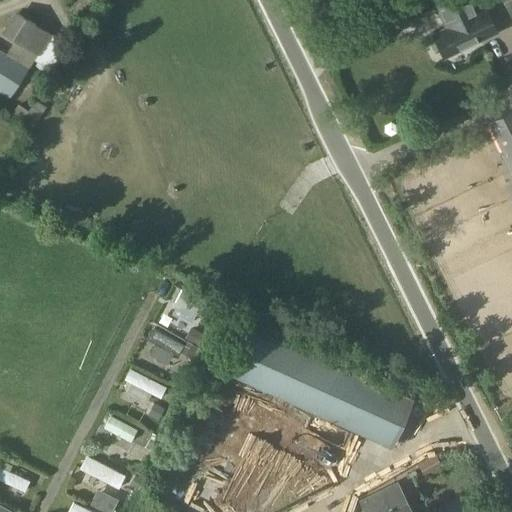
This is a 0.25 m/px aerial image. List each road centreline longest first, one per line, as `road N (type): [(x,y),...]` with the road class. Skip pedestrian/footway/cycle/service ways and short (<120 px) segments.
road 1 (unclassified): [(266,0),(511,494)]
road 2 (unknown): [(352,172),(511,89)]
